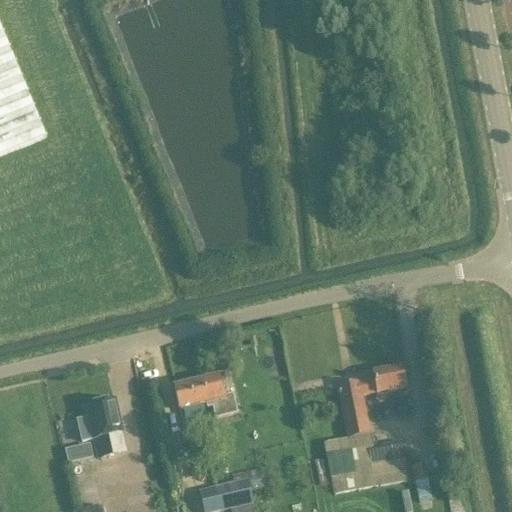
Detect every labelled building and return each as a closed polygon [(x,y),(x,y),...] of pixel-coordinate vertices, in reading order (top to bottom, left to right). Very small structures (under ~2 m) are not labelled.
[(0,165),(48,146),(0,28),(0,165)] [(362,399),(375,396),(405,391),(401,369),(371,374),(372,380),(360,383),(359,382),(334,387),(346,440),(322,445),(332,495),(406,483),(400,446),(373,450),(362,399)] [(237,414),(233,394),(223,397),(219,376),(174,386),(179,410),(206,404),(207,408),(212,407),(215,419),(237,414)] [(87,409),(99,460),(126,453),(115,403),(87,409)] [(411,468),(413,483),(428,481),(425,465),(411,468)] [(234,485),(199,493),(203,511),(224,511),(231,510),(231,511),(251,511),(250,507),(253,507),(249,492),(263,489),(259,471),(233,477),(234,485)]
